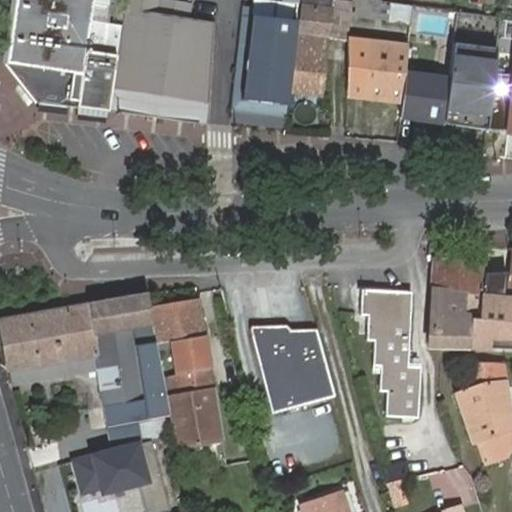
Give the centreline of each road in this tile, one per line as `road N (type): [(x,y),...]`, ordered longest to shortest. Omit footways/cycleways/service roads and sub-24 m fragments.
road 1 (residential): [(0,169),(52,202),(248,221),(511,199)]
road 2 (residential): [(219,140),(232,0)]
